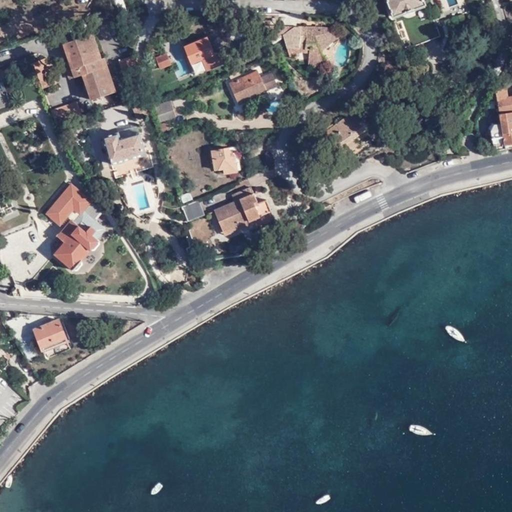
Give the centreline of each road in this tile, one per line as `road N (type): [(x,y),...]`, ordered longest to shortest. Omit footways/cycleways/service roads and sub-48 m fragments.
road 1 (secondary): [(171,322),(382,200),(511,160)]
road 2 (secondary): [(0,454),(71,380),(171,322)]
road 3 (residential): [(0,303),(147,311),(171,322)]
